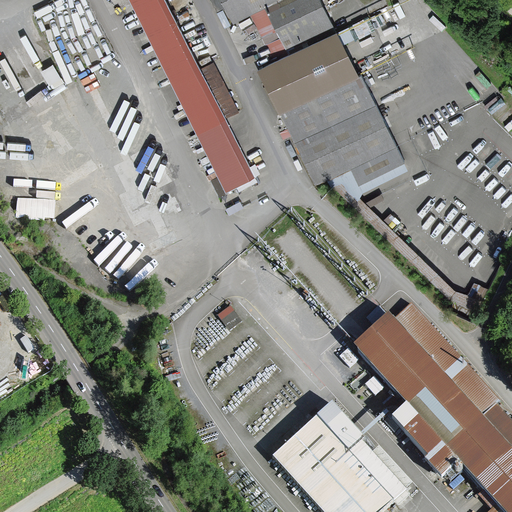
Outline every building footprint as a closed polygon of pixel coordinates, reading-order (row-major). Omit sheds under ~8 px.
[(129,0),(174,87),(226,190),(256,175),(230,124),(243,117),(216,64),(203,70),(167,0),(129,0)] [(320,0),(220,0),(234,26),(265,11),(287,54),(255,70),(316,188),(350,170),(358,187),(404,163),(348,52),(320,0)] [(218,312),(231,329),(244,319),(232,302),(218,312)] [(455,459),(503,511),(511,511),(511,424),(500,411),(503,408),(414,311),(400,324),(391,315),(354,348),(403,402),(455,459)] [(376,394),(385,385),(376,375),(367,383),(376,394)] [(388,416),(439,474),(455,459),(403,402),(388,416)] [(324,511),(385,511),(409,492),(334,407),(277,457),(324,511)]
